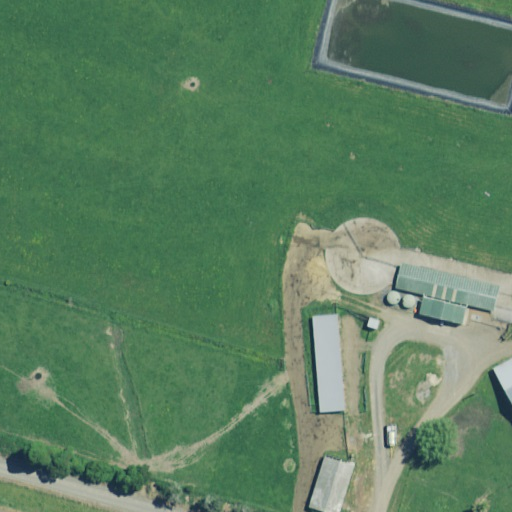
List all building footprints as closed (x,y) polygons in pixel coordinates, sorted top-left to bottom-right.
[(501,288),(403,263),(397,288),(426,296),(422,314),(464,325),(469,305),(495,312),(501,288)] [(511,311),(497,308),(494,318),(511,323),(511,311)] [(345,411),(338,315),(313,317),(320,413),(345,411)] [(511,359),(495,369),(511,402),(511,359)] [(364,425),(352,428),(355,441),(368,438),(364,425)] [(339,511),(355,465),(326,456),(309,507),(324,511),(339,511)] [(460,511),(463,503),(421,491),(414,511),(460,511)]
